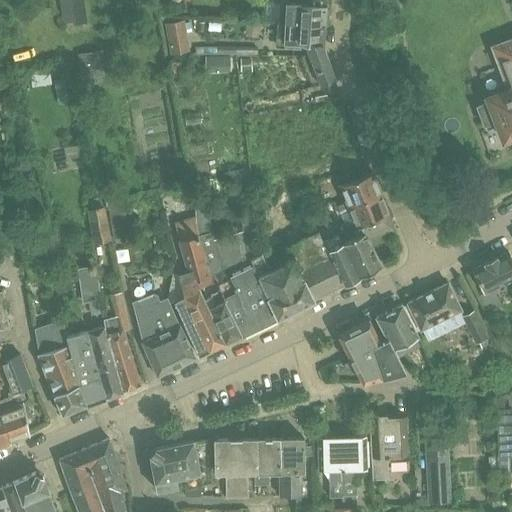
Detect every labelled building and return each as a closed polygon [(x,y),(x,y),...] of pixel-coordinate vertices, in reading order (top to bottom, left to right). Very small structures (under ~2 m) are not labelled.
[(70,0),(74,24),(87,22),(83,0),(70,0)] [(278,3),(277,22),(324,24),(325,0),(307,0),(307,5),(278,3)] [(170,53),(190,50),(185,19),(165,22),(170,53)] [(324,24),(277,22),(275,47),(298,48),(299,52),(309,52),(305,40),(323,41),(324,24)] [(511,38),(506,41),(510,51),(496,56),(508,88),(486,96),(488,101),(475,105),(483,127),(496,122),(503,140),(511,137),(511,38)] [(309,52),(299,52),(311,86),(334,78),(323,44),(323,41),(305,40),(309,52)] [(239,47),(239,55),(257,55),(257,47),(239,47)] [(82,85),(106,82),(104,59),(79,62),(82,85)] [(189,61),(172,62),(172,73),(190,72),(189,61)] [(372,170),(339,183),(345,200),(336,204),(340,213),(349,209),(347,205),(381,192),(372,170)] [(381,192),(347,205),(349,209),(353,220),(356,225),(390,215),(381,192)] [(113,238),(129,236),(123,196),(107,198),(113,238)] [(207,198),(194,200),(205,255),(213,272),(242,333),(277,316),(256,268),(252,261),(251,251),(252,251),(257,242),(253,217),(242,219),(244,232),(213,240),(211,231),(207,198)] [(172,271),(167,297),(194,356),(226,341),(211,311),(195,279),(213,272),(205,255),(194,200),(196,218),(175,224),(188,271),(180,273),(172,271)] [(94,243),(112,239),(105,205),(87,209),(94,243)] [(353,220),(334,225),(359,276),(381,265),(367,238),(394,229),(389,216),(390,215),(356,225),(353,220)] [(0,245),(11,244),(7,218),(0,219),(0,245)] [(341,241),(327,246),(345,283),(359,276),(334,225),(334,226),(341,241)] [(286,246),(291,258),(301,276),(304,274),(315,297),(316,297),(315,295),(342,282),(343,284),(345,283),(327,246),(326,247),(319,230),(286,246)] [(257,243),(257,242),(252,251),(251,251),(252,261),(256,268),(277,316),(315,297),(304,274),(301,276),(291,258),(269,269),(261,252),(266,250),(262,241),(257,243)] [(29,282),(43,279),(35,243),(22,246),(29,282)] [(484,292),(511,277),(511,258),(508,251),(472,269),(484,292)] [(88,300),(100,297),(96,265),(78,267),(82,303),(88,301),(88,300)] [(242,333),(213,272),(195,279),(211,311),(226,341),(242,333)] [(447,282),(407,302),(420,329),(461,309),(447,282)] [(104,322),(105,325),(106,332),(107,332),(123,390),(140,384),(123,328),(130,326),(122,290),(109,293),(115,318),(104,322)] [(0,344),(1,344),(0,336),(0,329),(10,328),(3,291),(0,291),(0,344)] [(154,293),(133,302),(141,340),(140,341),(156,375),(194,356),(167,297),(159,301),(156,294),(154,293)] [(402,303),(368,320),(379,341),(372,345),(377,361),(382,376),(405,370),(398,356),(422,344),(418,336),(402,303)] [(487,336),(474,310),(464,315),(462,316),(465,322),(475,342),(487,336)] [(34,328),(37,346),(39,353),(69,343),(74,365),(78,384),(77,384),(84,404),(90,402),(103,397),(85,343),(84,340),(85,335),(83,331),(67,336),(61,319),(34,328)] [(379,341),(368,320),(339,334),(363,381),(379,376),(382,376),(377,361),(372,345),(379,341)] [(105,325),(83,331),(85,335),(84,340),(85,343),(103,397),(123,390),(107,332),(106,332),(105,325)] [(509,325),(501,328),(504,335),(511,331),(509,325)] [(69,343),(39,353),(47,375),(74,365),(69,343)] [(0,359),(0,363),(11,394),(33,385),(21,353),(9,356),(0,359)] [(74,365),(47,375),(54,393),(77,384),(78,384),(74,365)] [(77,384),(54,393),(62,414),(84,404),(77,384)] [(0,399),(0,413),(10,440),(30,433),(26,418),(32,416),(26,400),(14,405),(10,395),(0,399)] [(511,406),(496,407),(497,455),(511,454),(511,406)] [(0,443),(10,440),(0,413),(0,443)] [(370,415),(371,446),(372,478),(388,478),(387,460),(408,460),(407,417),(386,417),(386,415),(370,415)] [(447,427),(424,428),(428,502),(452,500),(447,427)] [(365,435),(340,436),(342,493),(356,492),(356,470),(366,469),(366,467),(365,435)] [(150,448),(157,487),(157,488),(174,485),(173,476),(182,475),(184,485),(198,484),(211,482),(211,468),(210,436),(150,448)] [(319,468),(329,468),(329,493),(342,493),(340,436),(318,437),(319,468)] [(278,437),(255,438),(259,484),(269,484),(269,470),(279,470),(278,437)] [(304,437),(278,437),(279,470),(279,484),(300,484),(300,469),(305,469),(304,437)] [(79,511),(126,511),(118,490),(126,487),(109,438),(59,458),(79,511)] [(214,439),(215,471),(225,471),(226,496),(239,496),(234,438),(214,439)] [(255,438),(234,438),(239,496),(248,496),(247,471),(254,471),(254,484),(259,484),(255,438)] [(304,445),(304,455),(312,455),(312,444),(304,445)] [(488,491),(487,449),(462,450),(463,492),(488,491)] [(511,454),(497,455),(489,455),(489,474),(511,473),(511,454)] [(35,472),(15,480),(26,511),(55,511),(42,475),(35,472)] [(26,511),(15,480),(0,486),(0,497),(5,511),(26,511)] [(198,484),(184,485),(186,495),(199,496),(198,484)] [(300,494),(300,484),(279,484),(280,494),(300,494)]
